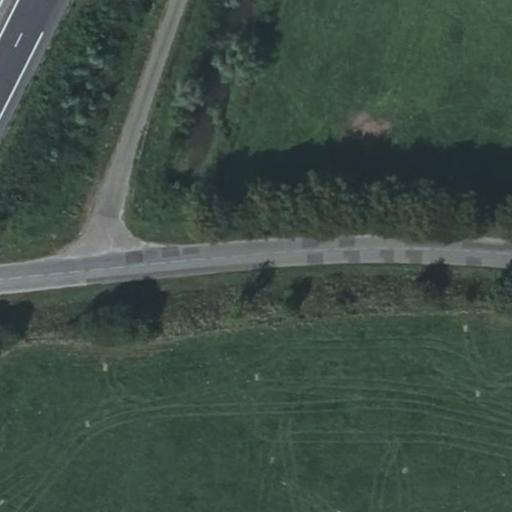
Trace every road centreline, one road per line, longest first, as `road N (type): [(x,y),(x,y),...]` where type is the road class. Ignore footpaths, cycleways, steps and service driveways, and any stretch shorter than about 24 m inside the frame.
road 1 (tertiary): [(511,255),(354,245),(79,265)]
road 2 (residential): [(79,265),(173,0)]
